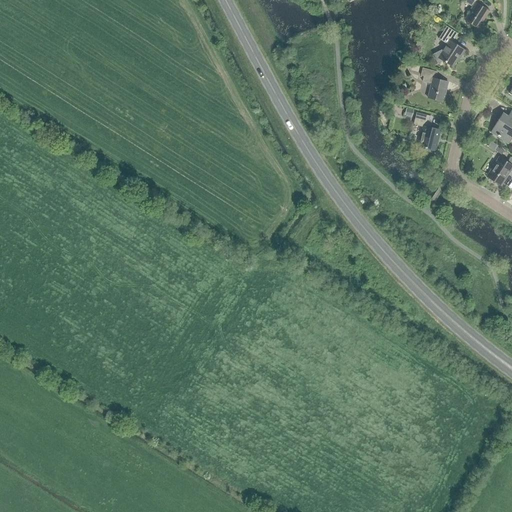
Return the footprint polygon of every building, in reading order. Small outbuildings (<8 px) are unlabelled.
[(472,8),(464,20),(477,28),(484,17),(485,18),(488,12),(477,5),(480,0),(465,0),(464,3),(472,8)] [(452,67),(459,56),(460,57),(464,51),(451,43),(457,34),(446,27),(438,39),(447,45),(444,49),(432,55),(437,64),(443,61),(452,67)] [(435,80),(436,72),(422,69),(420,76),(423,77),(422,82),(431,84),(427,98),(442,102),(445,89),(446,90),(447,83),(435,80)] [(406,108),(404,115),(411,117),(413,110),(406,108)] [(511,112),(507,118),(502,114),(491,132),(508,143),(511,136),(511,112)] [(440,131),(427,128),(429,116),(416,113),(413,125),(422,128),(417,147),(434,151),(440,131)] [(497,146),(494,150),(501,155),(504,151),(497,146)] [(499,158),(487,177),(500,185),(509,171),(511,172),(511,158),(510,158),(507,163),(499,158)]
